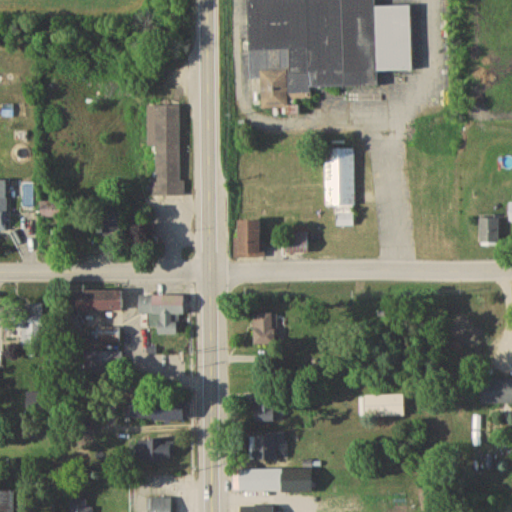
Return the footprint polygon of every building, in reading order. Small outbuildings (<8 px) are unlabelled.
[(249,0),(251,83),(262,82),(263,112),(291,111),(291,103),(314,103),(314,92),(381,90),(381,75),(416,74),(415,9),(379,10),(378,0),(249,0)] [(184,108),(152,109),(152,199),(184,199),(184,108)] [(327,209),(338,209),(338,229),(357,229),(357,151),(327,151),(327,209)] [(0,233),(11,234),(11,183),(0,182),(0,233)] [(501,221),(482,221),(482,247),(501,247),(501,221)] [(265,224),(239,224),(239,261),(265,261),(265,224)] [(311,235),(288,235),(288,257),(311,257),(311,235)] [(126,314),(126,295),(80,295),(80,314),(126,314)] [(141,299),(141,318),(151,318),(150,332),(160,332),(159,338),(179,338),(180,319),(187,319),(187,299),(141,299)] [(44,307),(24,307),(24,352),(44,352),(44,307)] [(280,349),(280,316),(256,316),(256,349),(280,349)] [(123,345),(123,331),(97,331),(97,345),(123,345)] [(91,355),(91,377),(124,377),(124,355),(91,355)] [(511,382),(483,382),(483,408),(511,407),(511,382)] [(58,396),(28,396),(28,415),(58,415),(58,396)] [(407,420),(407,398),(365,398),(365,420),(407,420)] [(188,425),(188,406),(152,406),(152,425),(188,425)] [(278,442),(267,442),(267,462),(278,462),(278,442)] [(142,443),(142,464),(175,464),(175,443),(142,443)] [(242,496),(316,496),(316,472),(242,472),(242,496)] [(151,511),(174,511),(174,500),(149,500),(149,511),(151,511)] [(342,511),(343,500),(328,500),(328,511),(342,511)] [(89,502),(70,502),(70,511),(95,511),(89,511),(89,502)]
